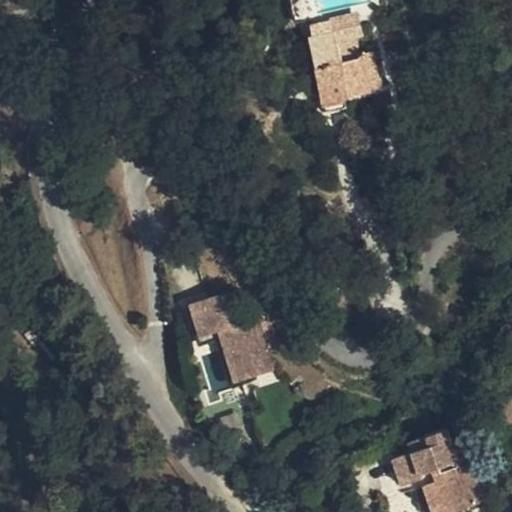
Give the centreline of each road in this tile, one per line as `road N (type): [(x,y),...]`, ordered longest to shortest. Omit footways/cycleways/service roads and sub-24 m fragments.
road 1 (residential): [(234,511),(71,247),(55,192)]
road 2 (unclassified): [(95,0),(59,139),(55,192)]
